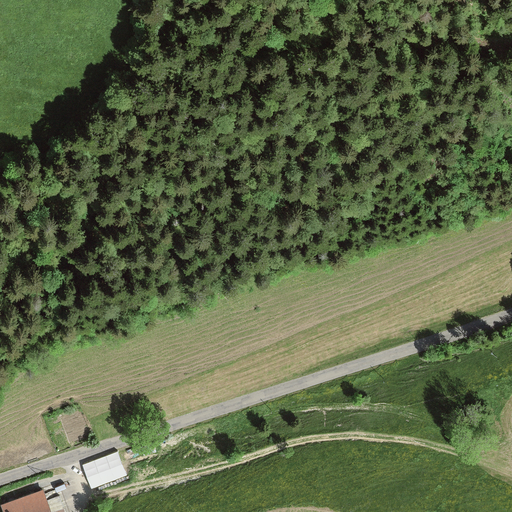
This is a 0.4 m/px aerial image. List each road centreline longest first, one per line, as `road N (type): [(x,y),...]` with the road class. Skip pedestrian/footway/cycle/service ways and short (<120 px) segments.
road 1 (unclassified): [(511,315),(0,479)]
road 2 (track): [(80,495),(320,438),(406,440),(485,464)]
